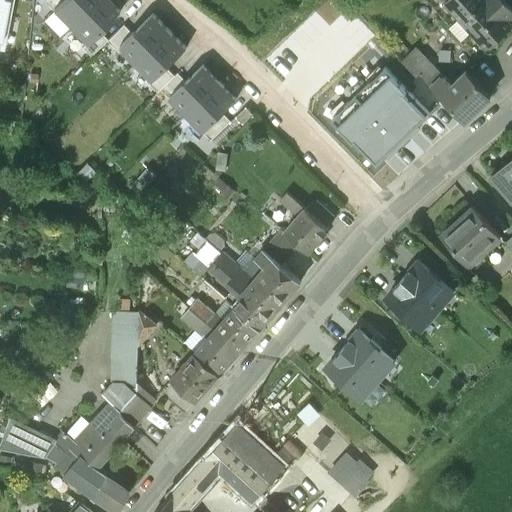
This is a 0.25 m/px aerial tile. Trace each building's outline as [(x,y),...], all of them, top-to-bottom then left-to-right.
[(12,0),(0,0),(0,65),(12,68),(21,17),(9,16),(12,0)] [(42,0),(54,10),(64,0),(42,0)] [(64,0),(54,10),(70,28),(99,0),(64,0)] [(108,0),(99,0),(70,28),(87,45),(100,33),(121,13),(108,0)] [(470,14),(457,0),(447,0),(445,3),(445,4),(461,21),(470,14)] [(511,10),(502,0),(457,0),(470,14),(461,21),(486,49),(511,25),(507,20),(511,15),(511,10)] [(133,34),(119,48),(136,65),(170,32),(153,15),(133,34)] [(125,26),(108,41),(117,50),(119,48),(133,34),(125,26)] [(170,32),(136,65),(152,82),(167,68),(186,49),(170,32)] [(108,41),(100,33),(87,45),(83,49),(92,57),(108,41)] [(442,78),(414,49),(402,61),(416,77),(420,74),(432,88),(442,78)] [(187,116),(222,82),(206,65),(188,83),(171,99),(187,116)] [(167,68),(152,82),(149,85),(158,93),(161,90),(175,76),(167,68)] [(418,125),(429,115),(384,69),(370,83),(369,82),(344,105),(345,106),(331,121),(376,167),(387,156),(389,158),(420,127),(418,125)] [(465,72),(450,87),(442,78),(432,88),(464,122),(490,97),(465,72)] [(161,90),(171,99),(188,83),(178,73),(175,76),(161,90)] [(203,133),(223,114),(239,99),(222,82),(187,116),(203,133)] [(236,118),(244,126),(254,116),(246,108),(236,118)] [(223,114),(203,133),(212,141),(231,122),(223,114)] [(511,160),(493,177),(511,198),(511,160)] [(473,207),(440,237),(468,267),(487,249),(484,246),(496,235),(499,238),(501,237),(473,207)] [(327,231),(303,209),(282,233),(300,249),(307,255),(327,231)] [(282,233),(280,231),(262,251),(282,269),(300,249),(282,233)] [(282,269),(262,251),(253,262),(263,271),(253,282),(280,305),(300,284),(282,269)] [(253,282),(222,255),(208,271),(232,292),(224,301),(234,310),(258,331),(280,305),(253,282)] [(453,291),(419,261),(402,280),(437,310),(453,291)] [(437,310),(402,280),(386,299),(421,329),(437,310)] [(218,320),(197,301),(189,310),(214,332),(219,327),(215,324),(218,320)] [(214,332),(189,310),(182,317),(204,336),(207,334),(210,336),(214,332)] [(258,331),(234,310),(219,327),(214,332),(239,353),(258,331)] [(139,311),(116,311),(114,383),(124,382),(136,392),(139,311)] [(369,340),(359,330),(342,349),(377,379),(393,360),(379,349),(382,346),(371,338),(369,340)] [(210,336),(195,354),(219,376),(239,353),(214,332),(210,336)] [(377,379),(342,349),(326,368),(337,378),(334,380),(345,389),(347,387),(361,398),(377,379)] [(195,354),(171,381),(195,403),(219,376),(195,354)] [(124,382),(114,383),(101,396),(110,404),(118,412),(136,392),(124,382)] [(136,392),(118,412),(135,427),(152,408),(136,392)] [(118,412),(110,404),(73,444),(70,447),(81,457),(80,458),(96,469),(135,427),(118,412)] [(309,404),(298,415),(306,423),(317,413),(309,404)] [(57,440),(10,418),(0,448),(0,449),(45,459),(57,440)] [(284,468),(237,425),(222,441),(270,484),(284,468)] [(73,444),(63,435),(57,440),(45,459),(58,465),(64,475),(80,458),(81,457),(70,447),(73,444)] [(270,484),(222,441),(207,457),(170,498),(156,511),(267,511),(265,510),(263,511),(184,511),(221,471),(255,502),(270,484)] [(96,469),(80,458),(64,475),(63,476),(93,498),(108,478),(96,469)] [(362,464),(352,476),(360,483),(371,471),(362,464)] [(108,478),(93,498),(112,511),(115,511),(129,493),(108,478)]
